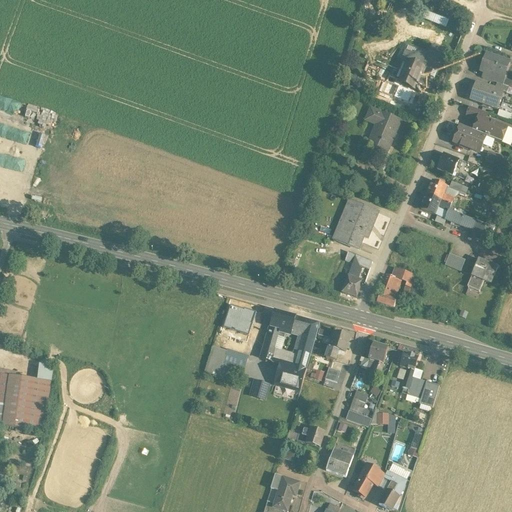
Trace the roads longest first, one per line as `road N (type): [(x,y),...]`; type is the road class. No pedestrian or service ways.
road 1 (secondary): [(359,317),(0,223)]
road 2 (residential): [(400,217),(480,10)]
road 3 (residential): [(313,482),(368,320)]
road 4 (secondary): [(511,361),(368,320)]
